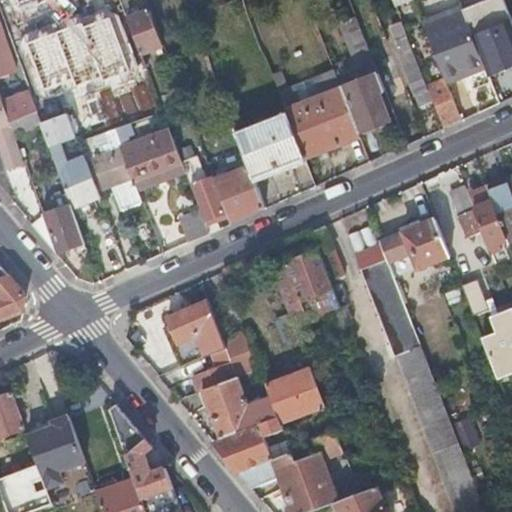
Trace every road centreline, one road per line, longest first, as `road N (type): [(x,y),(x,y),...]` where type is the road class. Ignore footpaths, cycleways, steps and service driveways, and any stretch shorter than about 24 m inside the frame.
road 1 (residential): [(77,317),(511,123)]
road 2 (residential): [(238,511),(77,317)]
